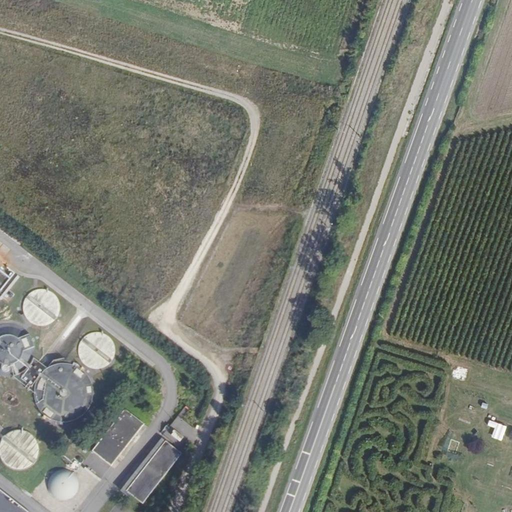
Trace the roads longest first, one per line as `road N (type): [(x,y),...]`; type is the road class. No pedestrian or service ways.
road 1 (track): [(173,511),(220,392),(214,368),(166,323),(247,163),(252,115),(234,97),(0,29)]
road 2 (secondary): [(470,0),(289,511)]
road 3 (track): [(511,109),(479,111),(473,89),(505,0)]
